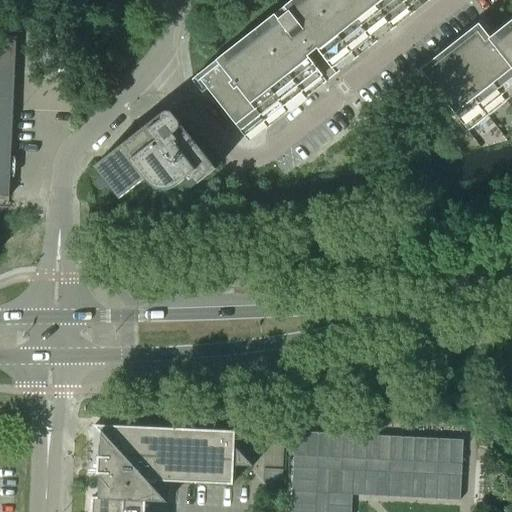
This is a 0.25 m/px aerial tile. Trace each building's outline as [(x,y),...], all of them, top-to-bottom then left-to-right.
[(302,0),(276,20),(200,81),(244,137),(246,136),(245,134),(319,76),(322,81),(335,70),(331,65),(413,0),(302,0)] [(511,26),(492,43),(481,29),(422,75),(467,131),(469,130),(467,128),(511,92),(511,26)] [(0,197),(9,198),(16,36),(0,35),(0,197)] [(162,113),(93,168),(101,178),(97,181),(96,182),(95,183),(95,184),(95,186),(96,188),(96,189),(97,189),(98,190),(99,190),(100,190),(101,190),(102,190),(103,189),(107,186),(118,200),(143,180),(146,184),(148,185),(150,187),(154,189),(157,190),(161,191),(165,191),(166,191),(170,190),(173,188),(176,186),(185,179),(184,180),(183,180),(183,181),(182,183),(182,184),(183,185),(183,186),(184,187),(184,188),(185,188),(186,189),(188,189),(189,189),(190,189),(191,188),(215,170),(171,114),(170,113),(169,112),(168,112),(167,112),(166,112),(165,112),(164,112),(162,113)] [(102,443),(102,457),(97,457),(97,474),(101,474),(100,498),(92,497),(91,511),(144,511),(145,502),(167,503),(147,481),(232,485),(233,466),(252,467),(234,446),(235,432),(93,425),(103,436),(106,439),(102,443)] [(484,445),(492,437),(495,435),(489,429),(478,439),(484,445)] [(295,432),(290,511),(351,511),(352,495),(460,501),(463,440),(295,432)] [(282,470),(264,469),(263,479),(282,480),(282,470)]
